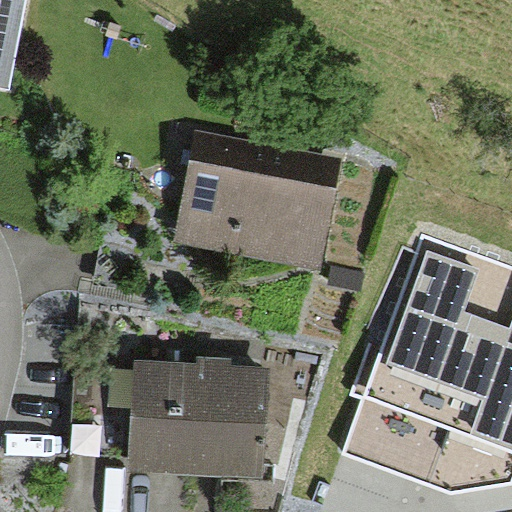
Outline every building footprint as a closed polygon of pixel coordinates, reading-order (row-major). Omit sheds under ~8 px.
[(27,0),(0,0),(0,88),(12,91),(27,0)] [(312,265),(331,164),(195,139),(176,240),(312,265)] [(511,269),(428,239),(347,460),(453,499),(511,489),(511,269)] [(355,277),(327,271),(324,286),(352,291),(355,277)] [(265,371),(136,368),(133,481),(261,485),(265,371)]
